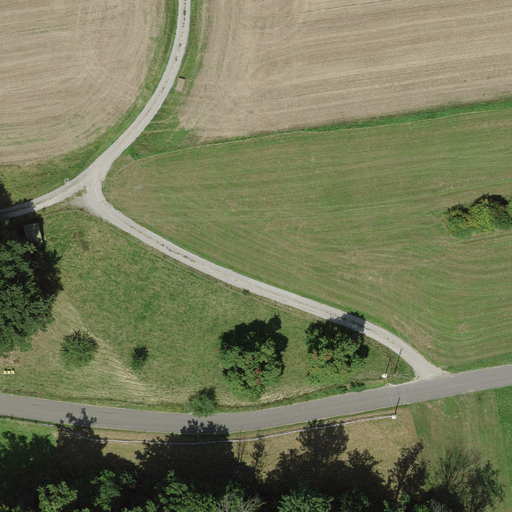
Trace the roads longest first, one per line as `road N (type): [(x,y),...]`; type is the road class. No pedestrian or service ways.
road 1 (unclassified): [(0,402),(205,424),(511,378)]
road 2 (track): [(87,181),(99,207),(129,227),(401,349),(435,391)]
road 3 (track): [(185,0),(168,86),(127,140),(87,181),(38,207),(0,215)]
